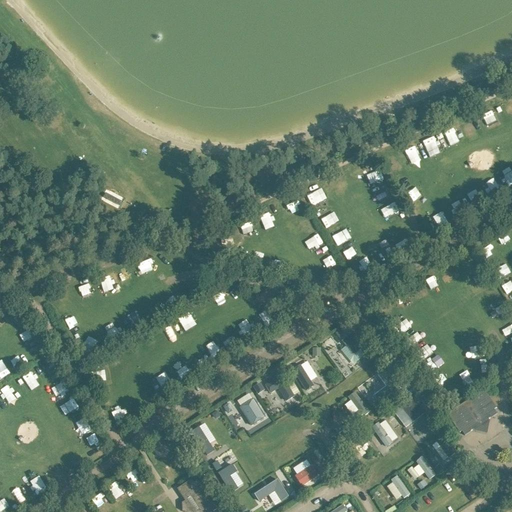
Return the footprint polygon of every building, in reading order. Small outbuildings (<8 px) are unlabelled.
[(485,114),(489,124),(498,121),(495,111),(485,114)] [(433,140),(424,144),(430,158),(438,155),(433,140)] [(501,179),(505,187),(511,183),(511,178),(510,174),(501,179)] [(375,199),(389,194),(385,182),(371,187),(375,199)] [(313,207),(324,201),(318,191),(307,197),(313,207)] [(393,200),(381,207),(385,216),(398,209),(393,200)] [(260,215),(263,225),(272,222),(269,212),(260,215)] [(330,215),(321,220),(326,229),(336,224),(330,215)] [(309,219),(300,222),(303,233),(313,229),(309,219)] [(313,245),(318,254),(327,249),(322,240),(313,245)] [(362,268),(352,271),(355,281),(365,278),(362,268)] [(504,282),(511,278),(507,269),(499,273),(504,282)] [(117,272),(122,284),(129,281),(125,270),(117,272)] [(213,297),(220,308),(233,300),(226,289),(213,297)] [(246,319),(237,325),(245,339),(254,333),(246,319)] [(109,341),(119,337),(111,321),(102,326),(109,341)] [(345,346),(340,350),(353,365),(368,352),(345,325),(335,334),(345,346)] [(84,339),(82,348),(93,351),(95,341),(84,339)] [(184,361),(174,365),(179,378),(189,375),(184,361)] [(0,366),(0,379),(9,375),(4,364),(0,366)] [(22,377),(32,391),(40,386),(31,372),(22,377)] [(264,386),(269,394),(280,387),(274,379),(264,386)] [(16,401),(14,384),(0,386),(2,398),(7,397),(8,402),(16,401)] [(144,402),(154,398),(151,388),(140,392),(144,402)] [(280,391),(285,400),(290,397),(285,389),(280,391)] [(357,421),(370,411),(354,391),(342,401),(357,421)] [(459,433),(462,431),(465,436),(471,432),(470,432),(473,430),(474,431),(487,434),(489,421),(488,419),(496,414),(494,410),(496,408),(485,391),(482,392),(482,391),(449,413),(450,414),(448,416),(459,433)] [(251,425),(265,416),(249,392),(235,402),(251,425)] [(392,411),(405,428),(424,413),(411,396),(392,411)] [(115,422),(128,416),(124,407),(111,413),(115,422)] [(75,436),(90,428),(85,419),(70,427),(75,436)] [(371,429),(385,447),(398,437),(383,419),(371,429)] [(444,463),(453,456),(439,439),(430,446),(444,463)] [(415,461),(417,464),(412,469),(419,477),(423,473),(428,480),(436,474),(421,456),(415,461)] [(307,459),(290,469),(301,487),(318,476),(307,459)] [(391,483),(386,486),(394,500),(402,496),(404,499),(410,496),(397,475),(389,480),(391,483)] [(185,501),(182,503),(182,511),(183,511),(213,511),(216,510),(197,481),(194,483),(192,479),(177,489),(185,501)] [(424,480),(417,484),(420,489),(427,485),(424,480)] [(23,505),(32,499),(24,487),(15,493),(23,505)] [(0,511),(6,511),(15,508),(10,499),(0,503),(0,511)] [(79,511),(89,511),(84,502),(76,506),(79,511)] [(346,511),(352,508),(348,502),(333,511),(346,511)]
